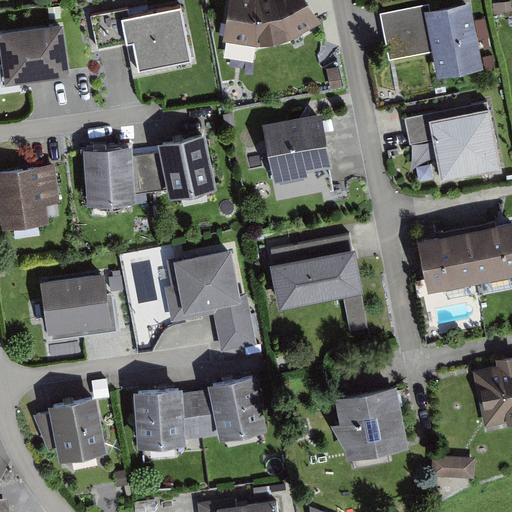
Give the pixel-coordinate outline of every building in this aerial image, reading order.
[(230,0),(225,42),(258,47),(292,42),(322,24),(307,0),(230,0)] [(128,7),(97,11),(103,48),(130,43),(134,71),(194,62),(186,6),(129,15),(128,7)] [(429,7),(386,13),(392,58),(431,52),(435,76),(478,70),(469,6),(430,12),(429,7)] [(0,29),(0,37),(6,81),(71,72),(64,20),(0,29)] [(489,109),(434,117),(444,179),(499,171),(489,109)] [(323,110),(263,122),(275,183),(309,176),(308,170),(334,165),(323,110)] [(170,195),(218,185),(206,129),(158,139),(161,150),(168,188),(170,195)] [(84,146),(88,203),(136,200),(136,192),(134,154),(133,143),(84,146)] [(134,154),(136,192),(168,188),(161,150),(134,154)] [(56,165),(0,170),(0,206),(2,225),(49,220),(47,204),(60,203),(56,165)] [(511,217),(467,227),(477,280),(511,273),(511,217)] [(428,290),(477,280),(467,227),(418,236),(428,290)] [(234,249),(173,255),(177,288),(166,289),(170,320),(219,314),(222,345),(253,342),(248,296),(239,297),(234,249)] [(356,249),(273,262),(281,307),(363,294),(356,249)] [(106,272),(43,281),(50,334),(114,325),(106,272)] [(511,362),(478,368),(487,427),(511,423),(511,362)] [(220,433),(221,437),(269,426),(257,371),(208,381),(210,387),(220,433)] [(134,387),(138,445),(187,442),(187,437),(184,390),(184,384),(134,387)] [(184,390),(187,437),(220,433),(210,387),(184,390)] [(400,387),(336,397),(346,455),(410,444),(400,387)] [(98,396),(52,402),(59,457),(106,450),(98,396)] [(476,458),(437,456),(436,474),(475,476),(476,458)] [(278,511),(277,497),(203,504),(203,511),(278,511)]
